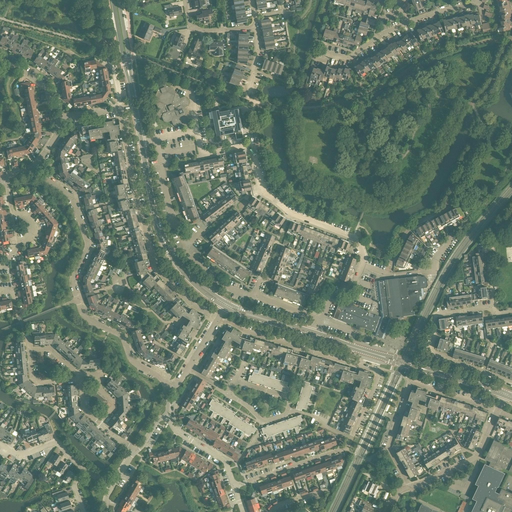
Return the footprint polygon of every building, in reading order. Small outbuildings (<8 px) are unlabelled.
[(193,1),(194,10),(199,9),(200,9),(202,8),(206,7),(204,0),(196,0),(197,0),(193,1)] [(365,10),(367,2),(362,1),(358,13),(361,14),(362,10),(364,11),(365,10)] [(426,7),(424,2),(415,5),(416,8),(412,9),(413,12),(426,7)] [(267,8),(266,3),(256,5),(257,10),(261,9),(262,11),(266,11),(265,8),(267,8)] [(169,8),(170,17),(182,15),(180,7),(176,8),(175,7),(172,7),(172,4),(164,6),(165,9),(169,8)] [(509,5),(500,7),(500,11),(499,11),(499,14),(501,13),(511,11),(511,9),(511,8),(511,6),(511,5),(509,5)] [(376,7),(371,6),(369,15),(368,18),(370,19),(372,15),(374,16),(376,7)] [(428,12),(426,7),(413,12),(414,14),(418,12),(419,15),(428,12)] [(201,12),(202,15),(196,16),(197,22),(203,21),(204,24),(210,23),(208,16),(213,16),(212,10),(201,12)] [(469,15),(467,15),(469,25),(470,27),(472,26),(472,25),(475,24),(474,17),(473,16),(473,12),(469,13),(469,15)] [(475,16),(473,16),(474,17),(475,24),(476,28),(478,27),(478,26),(481,25),(482,24),(479,13),(475,14),(475,16)] [(464,14),(461,15),(463,27),(467,26),(467,28),(470,27),(469,25),(467,15),(465,16),(464,14)] [(457,17),(455,18),(457,28),(458,30),(460,29),(460,27),(463,27),(461,15),(457,16),(457,17)] [(445,20),(443,20),(446,32),(448,32),(448,30),(451,29),(449,17),(445,18),(445,20)] [(453,17),(449,17),(451,29),(455,28),(455,30),(458,30),(457,28),(455,18),(453,18),(453,17)] [(502,19),(499,20),(499,22),(501,22),(502,25),(509,24),(510,24),(511,23),(511,19),(511,17),(510,17),(502,19)] [(247,23),(246,18),(236,19),(237,21),(234,22),(235,27),(243,26),(243,23),(247,23)] [(260,21),(261,26),(271,24),(270,19),(268,20),(268,18),(264,18),(264,20),(260,21)] [(368,18),(365,18),(365,19),(367,20),(366,23),(370,25),(375,26),(376,21),(374,20),(370,19),(368,18)] [(437,21),(433,22),(434,24),(438,33),(441,32),(442,34),(444,33),(440,21),(437,22),(437,21)] [(430,25),(428,26),(429,27),(432,36),(433,37),(435,36),(434,35),(438,33),(434,24),(433,22),(430,24),(430,25)] [(153,26),(146,23),(143,28),(142,27),(138,37),(148,41),(153,31),(151,30),(153,26)] [(502,25),(498,26),(498,29),(500,28),(501,32),(511,29),(511,25),(511,26),(510,26),(510,24),(509,24),(502,25)] [(426,25),(422,26),(423,29),(426,38),(430,36),(430,38),(433,37),(432,36),(429,27),(428,26),(426,27),(426,25)] [(368,30),(357,26),(357,28),(359,29),(358,32),(361,33),(364,34),(367,35),(368,30)] [(419,29),(417,30),(418,32),(420,37),(421,42),(424,41),(423,39),(426,38),(423,29),(422,26),(419,28),(419,29)] [(333,40),(337,29),(334,28),(333,32),(331,31),(328,39),(333,40)] [(343,45),(347,32),(344,31),(343,35),(341,34),(338,43),(343,45)] [(408,35),(406,36),(412,45),(413,46),(415,45),(414,44),(417,41),(416,39),(412,35),(410,31),(407,34),(408,35)] [(235,32),(235,39),(238,39),(248,40),(248,35),(244,35),(244,32),(235,32)] [(177,33),(173,45),(181,48),(180,50),(183,51),(186,44),(183,43),(183,41),(184,36),(177,33)] [(354,45),(357,35),(354,34),(353,38),(351,37),(348,46),(353,48),(354,45)] [(10,49),(16,36),(14,35),(11,41),(8,40),(4,48),(6,49),(7,48),(10,49)] [(5,38),(3,37),(1,40),(0,42),(0,44),(2,45),(2,47),(4,48),(8,40),(9,37),(6,36),(5,38)] [(14,53),(18,45),(15,43),(18,37),(16,36),(10,49),(12,50),(12,52),(14,53)] [(403,36),(400,38),(407,48),(410,46),(411,48),(413,46),(412,45),(406,36),(404,38),(403,36)] [(195,38),(191,49),(190,49),(187,56),(197,60),(195,64),(199,66),(202,61),(199,60),(201,53),(196,51),(200,40),(195,38)] [(398,42),(396,43),(397,44),(401,50),(403,53),(405,52),(404,50),(407,48),(400,38),(397,41),(398,42)] [(20,54),(26,41),(24,40),(21,46),(18,45),(14,53),(16,54),(17,53),(20,54)] [(392,44),(390,45),(396,54),(397,55),(399,54),(398,52),(401,50),(397,44),(396,43),(394,40),(391,42),(392,44)] [(24,58),(28,50),(29,47),(27,45),(28,42),(26,41),(20,54),(22,55),(22,57),(24,58)] [(222,43),(209,43),(209,51),(216,51),(217,56),(223,56),(222,43)] [(387,45),(384,47),(391,57),(394,55),(395,56),(397,55),(396,54),(390,45),(388,46),(387,45)] [(382,51),(380,52),(386,60),(387,62),(389,61),(388,59),(391,57),(384,47),(381,49),(382,51)] [(33,52),(28,50),(24,58),(27,59),(27,58),(30,59),(33,52)] [(39,65),(43,59),(40,57),(44,52),(42,50),(38,55),(34,62),(37,64),(36,65),(38,66),(39,65)] [(377,52),(374,54),(381,64),(384,62),(385,63),(387,62),(386,60),(380,52),(378,53),(377,52)] [(42,70),(48,62),(45,60),(47,58),(49,55),(46,54),(43,59),(39,65),(41,67),(40,68),(42,70)] [(372,57),(370,59),(371,59),(376,67),(377,68),(382,65),(381,64),(374,54),(371,56),(372,57)] [(366,59),(364,61),(370,69),(370,70),(371,71),(371,72),(377,68),(376,67),(371,59),(370,59),(368,56),(365,58),(366,59)] [(274,62),(276,62),(276,59),(274,58),(272,62),(269,61),(266,71),(271,72),(274,62)] [(48,72),(56,60),(54,59),(50,64),(48,62),(42,70),(45,71),(45,70),(48,72)] [(247,63),(247,59),(237,59),(237,64),(246,64),(246,65),(250,67),(251,65),(247,63)] [(52,76),(57,68),(54,67),(56,65),(58,61),(56,60),(48,72),(50,73),(50,75),(52,76)] [(98,69),(101,65),(99,63),(97,62),(96,62),(95,61),(92,62),(92,60),(89,61),(91,70),(97,68),(98,69)] [(361,61),(358,63),(365,73),(368,71),(369,72),(371,71),(370,70),(370,69),(364,61),(362,62),(361,61)] [(356,66),(354,68),(361,78),(363,76),(362,75),(365,73),(358,63),(355,65),(356,66)] [(283,66),(278,64),(275,74),(280,75),(281,71),(283,72),(285,68),(282,68),(283,66)] [(105,68),(101,65),(98,69),(99,70),(100,75),(109,74),(108,72),(107,72),(106,69),(105,68)] [(232,69),(234,70),(234,69),(243,73),(244,70),(248,71),(249,69),(245,67),(245,68),(236,65),(234,69),(232,68),(232,69)] [(324,76),(324,78),(326,78),(326,77),(330,78),(333,66),(330,65),(329,67),(327,66),(326,69),(324,76)] [(318,67),(314,66),(311,77),(314,78),(314,80),(316,81),(320,70),(320,69),(317,68),(318,67)] [(337,67),(333,66),(330,78),(333,79),(333,81),(335,81),(336,78),(338,70),(337,69),(337,67)] [(338,70),(336,78),(340,79),(339,80),(342,81),(343,77),(345,70),(345,69),(343,69),(343,67),(340,66),(338,70)] [(345,70),(343,77),(346,79),(346,80),(348,80),(352,69),(349,69),(350,67),(346,66),(345,69),(345,70)] [(62,72),(57,68),(52,76),(54,78),(55,76),(58,78),(59,80),(68,74),(64,77),(60,74),(62,72)] [(322,70),(320,69),(320,70),(316,81),(319,81),(319,80),(323,81),(324,78),(324,76),(326,69),(323,68),(322,70)] [(234,69),(234,70),(232,74),(241,77),(241,79),(244,80),(245,77),(242,76),(243,73),(234,69)] [(69,81),(68,74),(59,80),(60,82),(61,86),(59,86),(60,89),(61,89),(61,88),(69,87),(72,86),(71,81),(69,81)] [(241,77),(232,74),(231,78),(229,77),(229,78),(230,79),(230,78),(240,82),(241,79),(241,77)] [(238,87),(240,82),(230,78),(230,79),(230,80),(227,79),(225,84),(233,87),(234,85),(238,87)] [(26,83),(20,84),(21,89),(24,88),(25,94),(34,92),(34,90),(32,90),(32,87),(31,87),(30,84),(27,85),(26,83)] [(180,117),(184,115),(185,112),(183,108),(184,108),(183,107),(188,105),(189,102),(187,98),(184,96),(179,98),(178,94),(174,93),(172,88),(166,86),(166,85),(162,84),(158,86),(157,89),(157,90),(155,96),(157,100),(155,104),(157,108),(153,110),(152,113),(154,118),(157,119),(161,117),(163,122),(167,123),(171,121),(173,125),(176,127),(180,125),(182,121),(180,117)] [(111,88),(111,85),(102,87),(103,93),(102,94),(106,97),(110,92),(110,91),(110,88),(111,88)] [(71,99),(70,93),(61,94),(61,97),(63,97),(63,100),(64,100),(64,101),(66,102),(69,104),(72,99),(71,99)] [(105,99),(106,97),(102,94),(101,95),(96,96),(95,93),(97,104),(97,105),(100,105),(100,103),(103,103),(103,101),(104,101),(105,99)] [(81,108),(79,99),(73,100),(72,99),(69,104),(71,105),(73,107),(74,107),(74,108),(78,107),(78,108),(81,108)] [(218,110),(211,111),(216,136),(222,135),(222,133),(223,132),(224,134),(233,132),(233,130),(234,130),(236,139),(242,138),(240,128),(241,128),(238,109),(230,110),(231,112),(230,112),(229,110),(219,112),(220,114),(219,114),(218,110)] [(103,123),(104,128),(104,133),(109,132),(110,137),(115,136),(119,135),(118,125),(113,126),(112,121),(103,123)] [(102,133),(104,133),(104,128),(93,129),(93,128),(95,128),(94,124),(92,124),(92,125),(88,126),(89,136),(90,139),(90,140),(100,138),(100,137),(102,136),(102,133)] [(41,128),(41,126),(31,128),(29,128),(30,132),(33,133),(32,134),(41,136),(40,129),(41,128)] [(89,136),(88,126),(81,127),(82,130),(79,131),(80,140),(90,139),(89,136)] [(67,136),(65,138),(72,143),(73,140),(75,139),(77,139),(76,131),(74,131),(73,130),(66,135),(67,136)] [(37,143),(41,136),(32,134),(32,136),(29,141),(36,146),(38,144),(37,143)] [(117,146),(115,136),(110,137),(110,139),(107,140),(107,143),(106,143),(108,153),(110,153),(113,152),(122,150),(121,145),(122,145),(122,143),(118,144),(118,146),(117,146)] [(74,144),(72,143),(65,138),(62,143),(69,147),(71,149),(74,144)] [(36,146),(29,141),(27,139),(23,145),(24,146),(26,149),(29,154),(34,147),(35,148),(36,146)] [(19,157),(18,148),(15,149),(13,142),(11,142),(11,144),(12,147),(12,149),(14,157),(17,156),(17,158),(19,157)] [(71,149),(69,147),(62,143),(59,147),(65,152),(68,154),(71,149)] [(24,147),(18,148),(19,157),(22,156),(22,155),(25,154),(29,154),(26,149),(24,146),(24,147)] [(64,153),(65,152),(59,147),(58,149),(56,149),(54,157),(56,157),(56,160),(64,158),(64,156),(64,153)] [(234,154),(236,163),(245,162),(244,152),(234,154)] [(66,181),(70,175),(68,173),(67,172),(66,169),(59,171),(59,173),(58,174),(62,181),(64,180),(66,181)] [(66,181),(65,183),(67,184),(68,183),(70,184),(75,178),(76,175),(72,172),(70,175),(66,181)] [(173,179),(176,188),(185,185),(181,174),(179,175),(180,176),(173,179)] [(75,189),(80,181),(81,179),(76,175),(75,178),(70,184),(73,186),(72,187),(75,189)] [(90,185),(81,179),(80,181),(75,189),(77,190),(77,189),(80,191),(82,193),(89,188),(88,187),(90,185)] [(251,190),(249,180),(239,182),(241,192),(251,190)] [(128,183),(119,185),(114,186),(116,196),(117,196),(118,199),(118,201),(118,202),(127,199),(126,198),(126,197),(125,189),(126,189),(126,191),(130,190),(130,188),(129,188),(128,183)] [(188,194),(185,185),(176,188),(179,197),(188,194)] [(89,188),(82,193),(83,195),(84,199),(82,199),(83,201),(92,199),(90,194),(92,193),(93,191),(92,189),(91,187),(89,188)] [(230,193),(228,194),(234,202),(237,199),(229,188),(227,189),(230,193)] [(210,194),(212,197),(219,192),(216,189),(210,194)] [(234,202),(228,194),(225,196),(222,193),(221,194),(224,197),(230,205),(234,202)] [(193,207),(188,194),(179,197),(184,211),(193,207)] [(30,205),(33,195),(20,198),(22,207),(24,206),(24,205),(27,204),(30,205)] [(42,205),(33,195),(30,205),(32,206),(34,208),(33,209),(35,211),(42,205)] [(230,205),(224,197),(220,200),(226,208),(230,205)] [(255,211),(261,203),(252,197),(247,205),(255,211)] [(22,207),(20,198),(14,199),(15,206),(19,206),(19,209),(24,208),(24,206),(22,207)] [(128,204),(127,199),(118,202),(117,202),(120,212),(124,211),(134,208),(132,203),(133,203),(133,201),(129,202),(129,204),(128,204)] [(226,208),(220,200),(217,202),(215,199),(213,200),(222,211),(226,208)] [(222,211),(213,200),(212,201),(215,204),(212,206),(218,214),(222,211)] [(257,217),(265,206),(261,203),(255,211),(258,213),(255,216),(257,217)] [(218,214),(212,206),(210,208),(207,204),(206,205),(214,217),(218,214)] [(39,214),(45,209),(42,205),(35,211),(33,209),(32,210),(35,214),(38,212),(39,214)] [(86,212),(88,218),(96,215),(98,214),(96,209),(94,210),(93,208),(93,205),(85,207),(86,210),(86,212)] [(214,217),(206,205),(204,206),(207,210),(205,212),(210,220),(214,217)] [(263,216),(269,208),(265,206),(257,217),(258,218),(261,215),(263,216)] [(197,218),(193,207),(184,211),(188,220),(195,217),(196,218),(197,218)] [(135,212),(134,208),(124,211),(125,213),(121,214),(122,216),(126,215),(135,212)] [(265,223),(272,211),(269,208),(263,216),(265,218),(263,222),(265,223)] [(456,208),(450,211),(455,220),(463,216),(464,217),(466,216),(461,208),(456,208)] [(42,220),(49,213),(45,209),(39,214),(42,217),(39,219),(43,223),(44,222),(42,220)] [(210,220),(205,212),(202,214),(199,210),(198,211),(206,223),(210,220)] [(271,222),(276,214),(272,211),(265,223),(266,224),(269,220),(271,222)] [(455,220),(450,211),(446,213),(451,222),(455,220)] [(136,217),(135,212),(126,215),(127,218),(123,219),(123,221),(136,217)] [(237,212),(233,215),(239,222),(242,220),(245,223),(246,222),(237,212)] [(58,224),(49,213),(42,220),(44,222),(45,221),(47,223),(48,226),(58,224)] [(451,222),(446,213),(442,216),(447,224),(447,226),(452,224),(451,222)] [(285,219),(276,214),(271,222),(279,227),(285,219)] [(97,221),(96,215),(88,218),(90,223),(97,221)] [(239,222),(233,215),(229,218),(236,225),(237,227),(241,224),(239,222)] [(447,224),(442,216),(438,218),(442,226),(447,224)] [(236,225),(229,218),(226,221),(232,229),(234,227),(237,230),(239,229),(237,227),(236,225)] [(442,226),(438,218),(434,220),(438,229),(442,226)] [(100,220),(97,221),(90,223),(92,229),(102,225),(100,220)] [(438,229),(434,220),(429,222),(434,231),(438,229)] [(232,229),(226,221),(222,224),(232,235),(233,234),(230,231),(230,230),(232,229)] [(296,235),(300,225),(291,222),(292,221),(291,221),(290,223),(291,223),(288,231),(296,235)] [(139,226),(138,222),(128,224),(129,227),(125,228),(126,230),(139,226)] [(434,231),(429,222),(425,225),(430,233),(434,231)] [(53,236),(58,224),(48,226),(48,228),(47,231),(46,231),(45,233),(46,234),(53,236)] [(232,235),(222,224),(219,228),(225,235),(227,233),(230,236),(232,235)] [(104,230),(102,225),(92,229),(94,234),(101,231),(104,230)] [(301,236),(304,227),(300,225),(296,235),(295,239),(297,239),(298,235),(301,236)] [(430,233),(425,225),(421,227),(425,235),(430,233)] [(425,235),(421,227),(416,230),(413,232),(420,238),(425,235)] [(225,235),(219,228),(215,231),(225,241),(226,240),(223,237),(225,235)] [(310,240),(313,230),(309,229),(304,242),(306,243),(307,239),(310,240)] [(103,237),(101,231),(94,234),(95,237),(93,237),(94,240),(103,237)] [(141,236),(140,231),(131,234),(132,237),(128,238),(128,239),(141,236)] [(225,241),(215,231),(211,234),(218,241),(220,239),(223,243),(225,241)] [(265,235),(264,238),(273,242),(275,237),(262,231),(261,233),(265,235)] [(319,243),(322,234),(318,232),(313,246),(315,246),(316,242),(319,243)] [(410,236),(407,241),(416,245),(419,240),(412,233),(410,236)] [(13,237),(12,234),(1,237),(2,243),(9,241),(9,238),(13,237)] [(56,237),(53,236),(46,234),(45,237),(42,236),(41,241),(42,241),(43,239),(51,242),(54,243),(56,237)] [(218,241),(211,234),(208,237),(217,248),(219,247),(216,243),(218,241)] [(328,246),(332,237),(327,236),(322,249),(324,250),(325,245),(328,246)] [(104,240),(103,237),(94,240),(95,242),(96,242),(98,245),(97,247),(103,248),(105,248),(105,246),(107,247),(108,240),(104,240)] [(271,246),(273,242),(264,238),(263,240),(259,239),(258,240),(271,246)] [(47,254),(51,242),(43,239),(42,241),(43,242),(42,245),(40,246),(47,254)] [(337,250),(341,241),(336,239),(331,252),(333,253),(334,249),(337,250)] [(144,245),(143,240),(133,243),(134,246),(130,247),(131,249),(144,245)] [(269,250),(271,246),(258,240),(257,242),(261,244),(260,247),(269,250)] [(350,244),(341,241),(337,250),(346,253),(350,244)] [(414,250),(416,245),(407,241),(405,245),(414,250)] [(413,251),(414,250),(405,245),(403,250),(412,254),(414,255),(415,253),(415,252),(413,251)] [(32,248),(35,247),(35,246),(30,247),(30,250),(27,250),(28,253),(25,254),(26,259),(34,257),(32,248)] [(47,254),(40,246),(39,248),(35,249),(35,247),(32,248),(34,257),(47,254)] [(93,254),(102,259),(102,258),(102,257),(107,254),(109,250),(108,250),(108,248),(105,248),(103,248),(97,247),(97,250),(96,253),(94,252),(93,254)] [(215,261),(220,253),(211,247),(210,248),(211,249),(207,256),(215,261)] [(267,255),(269,250),(260,247),(259,249),(255,247),(254,249),(267,255)] [(282,247),(280,251),(293,256),(294,255),(290,253),(291,250),(282,247)] [(265,259),(267,255),(254,249),(253,251),(257,253),(256,255),(265,259)] [(147,254),(145,250),(136,252),(137,255),(133,256),(134,258),(147,254)] [(410,258),(412,254),(403,250),(401,254),(410,258)] [(473,257),(473,263),(483,261),(483,256),(484,256),(483,252),(476,253),(476,256),(473,257)] [(232,261),(220,253),(215,261),(227,269),(232,261)] [(104,260),(102,258),(102,259),(93,254),(92,257),(94,257),(92,260),(102,265),(104,260)] [(348,254),(345,261),(354,264),(356,260),(350,257),(351,255),(348,254)] [(408,263),(410,258),(401,254),(399,258),(408,263)] [(265,259),(256,255),(255,258),(251,256),(250,258),(263,264),(265,259)] [(287,262),(288,259),(278,256),(277,260),(290,265),(291,264),(287,262)] [(263,264),(250,258),(249,260),(253,261),(252,264),(261,268),(263,264)] [(405,268),(408,263),(399,258),(396,263),(396,267),(405,268)] [(149,264),(148,259),(139,262),(134,263),(137,272),(138,272),(146,270),(145,265),(146,265),(147,266),(151,265),(150,264),(149,264)] [(99,271),(102,265),(92,260),(89,266),(96,269),(99,271)] [(12,270),(12,272),(26,270),(27,269),(27,266),(23,267),(22,261),(17,262),(18,265),(15,265),(16,269),(12,270)] [(235,274),(240,266),(232,261),(227,269),(235,274)] [(352,269),(354,264),(345,261),(344,264),(340,262),(339,264),(352,269)] [(316,267),(315,269),(324,273),(326,268),(312,263),(312,265),(316,267)] [(261,268),(252,264),(251,267),(247,265),(246,267),(259,273),(261,268)] [(352,269),(339,264),(338,266),(343,267),(342,270),(351,273),(352,269)] [(283,271),(284,268),(275,265),(273,269),(287,274),(287,273),(283,271)] [(98,273),(99,271),(96,269),(89,266),(87,271),(97,275),(98,273)] [(250,273),(240,266),(235,274),(243,280),(248,273),(249,274),(250,273)] [(147,271),(146,270),(138,272),(138,273),(140,278),(143,281),(142,282),(150,289),(153,286),(160,279),(156,276),(157,275),(156,274),(153,277),(154,278),(153,279),(147,273),(147,271)] [(94,281),(97,275),(87,271),(85,276),(94,281)] [(320,282),(322,277),(309,272),(308,274),(312,276),(311,278),(320,282)] [(347,283),(349,278),(336,273),(335,275),(339,276),(338,279),(347,283)] [(280,280),(281,277),(272,274),(270,279),(283,284),(284,282),(280,280)] [(30,280),(29,275),(26,275),(25,275),(19,277),(20,280),(15,280),(16,283),(28,281),(30,280)] [(93,282),(94,281),(85,276),(84,278),(82,278),(81,286),(83,286),(84,288),(91,285),(90,283),(90,282),(93,282)] [(419,276),(388,280),(389,290),(379,292),(381,312),(382,316),(381,316),(381,317),(379,322),(386,325),(389,326),(393,318),(395,317),(401,317),(417,315),(416,307),(421,307),(420,302),(422,301),(422,297),(425,296),(424,288),(427,288),(428,286),(427,278),(426,277),(422,277),(422,276),(419,276)] [(319,287),(320,282),(311,278),(310,281),(306,280),(305,281),(319,287)] [(153,292),(163,282),(160,279),(153,286),(155,288),(152,291),(153,292)] [(377,281),(379,292),(389,290),(388,280),(377,281)] [(317,291),(319,287),(305,281),(305,283),(309,285),(308,287),(317,291)] [(159,293),(166,286),(163,282),(153,292),(155,294),(157,291),(159,293)] [(479,293),(474,294),(475,300),(488,298),(488,295),(491,295),(490,290),(487,290),(487,287),(482,288),(482,284),(478,285),(479,293)] [(91,286),(91,285),(84,288),(86,294),(93,291),(92,289),(95,288),(94,285),(91,286)] [(283,298),(287,289),(276,285),(276,287),(277,287),(274,295),(283,298)] [(33,291),(32,286),(21,288),(22,291),(18,292),(18,294),(30,292),(33,291)] [(161,298),(170,289),(166,286),(159,293),(162,295),(159,298),(160,299),(161,298)] [(315,296),(317,291),(308,287),(307,290),(303,289),(302,291),(315,296)] [(170,289),(161,298),(164,302),(166,300),(173,293),(170,289)] [(292,301),(296,292),(287,289),(283,298),(292,301)] [(87,298),(89,304),(96,301),(99,300),(97,295),(95,295),(94,293),(93,291),(86,294),(86,296),(87,298)] [(306,296),(296,292),(292,301),(302,305),(304,297),(306,298),(306,296)] [(170,303),(177,296),(173,293),(166,300),(170,303)] [(475,300),(474,294),(466,295),(467,304),(472,303),(471,300),(475,300)] [(173,306),(180,299),(177,296),(170,303),(173,306)] [(31,298),(31,297),(24,299),(24,302),(20,303),(20,306),(23,305),(24,308),(29,307),(28,304),(32,303),(31,298)] [(457,306),(455,297),(449,297),(450,301),(447,302),(448,309),(451,308),(451,307),(457,306)] [(2,299),(2,300),(5,300),(6,309),(12,308),(11,300),(7,301),(7,298),(2,299)] [(186,318),(188,314),(181,306),(181,305),(183,306),(185,304),(184,302),(184,303),(180,299),(173,306),(170,310),(177,317),(178,316),(180,318),(182,316),(186,318)] [(97,313),(100,306),(99,305),(97,303),(96,301),(89,304),(90,306),(88,307),(94,313),(95,312),(97,313)] [(370,312),(340,301),(334,318),(351,325),(352,322),(357,324),(358,323),(360,324),(359,327),(370,331),(370,330),(375,332),(379,322),(381,317),(375,315),(374,318),(369,316),(370,312)] [(106,308),(107,307),(102,304),(101,306),(100,306),(97,313),(102,315),(106,308)] [(107,318),(111,311),(112,308),(107,306),(107,307),(106,308),(102,315),(107,318)] [(191,309),(188,314),(186,318),(190,320),(189,322),(185,320),(183,322),(187,324),(192,327),(196,329),(201,321),(197,318),(199,314),(191,309)] [(113,320),(116,313),(111,311),(107,318),(113,320)] [(118,323),(121,316),(116,313),(113,320),(118,323)] [(122,327),(126,319),(128,316),(122,313),(121,316),(118,323),(121,324),(120,326),(122,327)] [(463,326),(461,316),(452,318),(453,323),(457,323),(457,327),(463,326)] [(453,323),(452,318),(439,319),(440,322),(437,323),(437,328),(440,327),(441,330),(445,330),(445,333),(450,332),(449,324),(453,323)] [(130,330),(134,326),(138,323),(132,320),(131,321),(126,319),(122,327),(124,328),(125,326),(128,328),(130,330)] [(385,339),(389,326),(386,325),(379,322),(375,332),(374,335),(385,339)] [(187,336),(192,327),(187,324),(186,327),(183,325),(182,327),(181,327),(175,335),(179,338),(188,343),(190,339),(191,339),(192,337),(188,335),(188,337),(187,336)] [(136,330),(134,326),(130,330),(131,332),(133,335),(131,336),(132,338),(141,335),(139,329),(136,330)] [(232,340),(236,342),(238,338),(241,334),(233,329),(230,333),(227,330),(222,339),(225,341),(230,344),(232,340)] [(51,344),(55,335),(45,335),(45,344),(51,344)] [(56,348),(62,341),(55,335),(51,344),(56,348)] [(252,348),(255,339),(250,337),(250,336),(249,336),(248,340),(249,340),(249,341),(238,338),(236,342),(240,344),(239,347),(242,348),(241,349),(251,352),(252,348)] [(437,349),(451,353),(453,348),(447,346),(450,338),(446,337),(445,340),(441,338),(440,341),(437,340),(436,345),(438,346),(437,349)] [(188,343),(179,338),(177,342),(185,347),(188,343)] [(60,352),(69,342),(68,340),(65,344),(62,341),(56,348),(60,352)] [(177,342),(175,341),(172,345),(175,346),(183,351),(185,347),(177,342)] [(228,346),(230,344),(225,341),(220,350),(219,350),(220,348),(216,346),(215,348),(216,348),(213,352),(222,357),(226,360),(231,351),(230,350),(231,348),(228,346)] [(64,355),(70,349),(68,346),(71,343),(69,342),(60,352),(64,355)] [(266,352),(269,343),(264,342),(261,351),(260,355),(262,355),(263,352),(266,352)] [(183,351),(175,346),(172,345),(171,344),(170,346),(174,348),(172,350),(180,355),(183,351)] [(275,355),(278,346),(273,344),(270,358),(271,358),(273,354),(275,355)] [(145,348),(144,346),(137,348),(138,351),(136,352),(142,358),(143,357),(145,358),(148,351),(147,350),(145,348)] [(284,358),(287,349),(283,347),(279,360),(280,361),(282,357),(284,358)] [(68,359),(77,349),(76,348),(73,351),(70,349),(64,355),(68,359)] [(458,358),(461,350),(456,349),(453,348),(451,353),(454,354),(452,358),(458,360),(458,358)] [(72,363),(78,356),(76,354),(79,350),(77,349),(68,359),(72,363)] [(296,365),(298,357),(291,354),(291,353),(293,354),(294,350),(292,349),(292,350),(287,349),(284,358),(283,362),(293,365),(293,364),(296,365)] [(150,360),(153,353),(148,351),(145,358),(150,360)] [(166,357),(165,358),(167,363),(170,362),(172,361),(172,360),(173,361),(175,358),(176,358),(177,356),(169,352),(166,357)] [(222,357),(213,352),(211,356),(219,361),(222,357)] [(155,364),(159,356),(153,353),(150,360),(153,362),(152,363),(155,364)] [(308,370),(312,356),(307,355),(307,354),(306,353),(304,357),(306,358),(305,359),(298,357),(296,365),(298,365),(298,367),(308,370)] [(79,369),(83,360),(78,356),(72,363),(79,369)] [(167,363),(165,358),(164,358),(159,356),(155,364),(157,365),(158,364),(161,365),(161,364),(162,365),(164,364),(167,363)] [(219,361),(211,356),(209,360),(217,365),(219,361)] [(318,368),(321,359),(316,357),(312,371),(314,371),(315,367),(318,368)] [(89,369),(89,359),(83,360),(79,369),(89,369)] [(492,369),(495,361),(490,359),(487,367),(492,369)] [(217,365),(209,360),(206,365),(214,370),(216,367),(219,369),(220,368),(217,365)] [(327,371),(330,362),(325,360),(322,373),(323,374),(325,370),(327,371)] [(497,371),(500,363),(495,361),(492,369),(497,371)] [(501,373),(505,365),(500,363),(497,371),(501,373)] [(214,370),(206,365),(204,369),(215,376),(216,374),(213,372),(214,370)] [(506,375),(510,367),(505,365),(501,373),(506,375)] [(356,380),(358,375),(348,371),(348,370),(349,371),(351,367),(349,366),(349,367),(344,366),(341,375),(340,379),(349,382),(350,381),(353,382),(354,379),(356,380)] [(215,376),(204,369),(201,373),(209,378),(211,375),(214,377),(215,376)] [(359,370),(358,375),(356,380),(361,381),(359,385),(365,387),(369,388),(372,379),(367,378),(368,373),(359,370)] [(248,381),(256,384),(259,374),(260,374),(261,371),(259,371),(258,373),(253,372),(252,376),(250,375),(248,381)] [(27,380),(27,374),(17,375),(18,385),(27,380)] [(262,385),(265,376),(260,374),(259,374),(256,384),(262,385)] [(272,375),(270,374),(269,377),(271,377),(268,387),(273,389),(276,379),(271,378),(272,375)] [(269,377),(265,376),(262,385),(268,387),(271,377),(269,377)] [(284,378),(282,377),(281,380),(276,379),(273,389),(279,391),(282,381),(283,381),(284,378)] [(109,390),(118,380),(117,379),(114,382),(109,378),(105,383),(107,385),(105,387),(109,390)] [(199,378),(196,382),(204,387),(207,382),(199,378)] [(26,392),(32,384),(27,380),(18,385),(26,392)] [(113,394),(120,387),(117,385),(120,382),(118,380),(109,390),(113,394)] [(288,383),(283,381),(282,381),(279,391),(287,393),(289,387),(287,386),(288,383)] [(310,383),(304,381),(301,389),(311,392),(312,391),(313,386),(309,385),(310,383)] [(201,392),(204,387),(196,382),(193,387),(200,391),(201,392)] [(34,398),(37,388),(32,384),(26,392),(34,398)] [(360,397),(365,387),(359,385),(358,388),(356,387),(354,389),(353,389),(349,398),(353,400),(362,404),(364,399),(365,400),(365,398),(362,396),(361,398),(360,397)] [(202,393),(201,392),(200,391),(193,387),(192,386),(189,391),(197,396),(200,397),(202,393)] [(44,397),(43,387),(37,388),(34,398),(44,397)] [(118,398),(127,393),(120,387),(113,394),(118,398)] [(311,392),(301,389),(300,395),(309,398),(311,393),(314,394),(314,392),(312,391),(311,392)] [(424,401),(425,396),(427,392),(417,389),(416,393),(411,392),(408,401),(413,403),(418,404),(419,400),(424,401)] [(194,400),(197,396),(189,391),(187,396),(194,400)] [(128,403),(127,393),(118,398),(118,404),(128,403)] [(439,406),(442,397),(437,395),(437,394),(435,394),(434,398),(436,398),(435,400),(425,396),(424,401),(426,402),(425,405),(428,406),(428,407),(437,410),(439,406)] [(309,398),(300,395),(298,401),(308,404),(307,405),(310,406),(311,403),(308,403),(309,398)] [(192,405),(194,400),(187,396),(184,400),(192,405)] [(448,409),(451,400),(446,398),(442,411),(444,412),(445,408),(448,409)] [(220,403),(212,399),(209,404),(211,406),(209,409),(213,412),(214,412),(220,403)] [(189,410),(192,405),(184,400),(180,407),(182,408),(183,406),(189,410)] [(362,404),(353,400),(351,404),(360,408),(362,404)] [(306,410),(307,405),(308,404),(298,401),(295,409),(301,411),(302,409),(306,410)] [(457,412),(460,403),(455,401),(451,414),(453,415),(454,411),(457,412)] [(128,413),(128,403),(118,404),(119,410),(128,413)] [(225,407),(220,403),(214,412),(213,412),(212,414),(214,416),(215,413),(219,415),(225,407)] [(417,407),(418,404),(413,403),(410,412),(408,412),(409,411),(405,409),(404,411),(405,411),(404,416),(413,419),(417,421),(420,411),(419,411),(420,408),(417,407)] [(360,408),(351,404),(349,408),(358,413),(360,408)] [(466,415),(469,406),(464,404),(460,417),(462,418),(463,414),(466,415)] [(358,413),(349,408),(344,406),(343,408),(348,410),(347,413),(356,417),(358,413)] [(78,413),(78,407),(69,407),(69,417),(78,413)] [(230,410),(225,407),(219,415),(224,418),(222,421),(224,422),(226,419),(225,419),(230,410)] [(478,410),(478,409),(474,407),(469,420),(471,421),(472,417),(475,418),(478,410)] [(122,421),(128,413),(119,410),(115,415),(122,421)] [(230,422),(234,415),(235,413),(230,410),(225,419),(226,419),(230,422)] [(487,413),(483,411),(478,424),(480,425),(481,421),(484,422),(487,413)] [(77,424),(83,417),(78,413),(69,417),(77,424)] [(356,417),(347,413),(346,415),(342,414),(341,415),(354,421),(356,417)] [(122,421),(115,415),(111,419),(121,428),(122,426),(119,423),(122,421)] [(234,415),(230,422),(229,423),(233,426),(234,427),(239,418),(234,415)] [(300,415),(292,418),(295,428),(294,428),(295,431),(297,430),(296,427),(301,425),(300,421),(302,420),(300,415)] [(354,421),(341,415),(340,417),(344,419),(343,421),(352,426),(354,421)] [(412,422),(413,419),(404,416),(402,421),(415,425),(416,423),(412,422)] [(80,429),(87,420),(83,417),(77,424),(80,426),(77,429),(79,430),(80,429)] [(190,429),(195,421),(190,418),(186,424),(185,424),(184,426),(190,429)] [(239,430),(244,421),(239,418),(234,427),(233,426),(231,429),(233,430),(235,427),(239,430)] [(295,428),(292,418),(286,420),(290,430),(294,428),(295,428)] [(498,432),(504,420),(499,418),(495,427),(498,428),(497,432),(498,432)] [(121,428),(111,419),(107,423),(114,429),(117,426),(120,429),(121,428)] [(91,424),(87,420),(80,429),(84,432),(91,424)] [(286,420),(281,422),(284,432),(285,431),(290,430),(286,420)] [(508,422),(504,420),(498,432),(500,433),(502,429),(504,431),(505,429),(508,422)] [(195,432),(199,424),(195,421),(190,429),(195,432)] [(249,424),(244,421),(239,430),(243,432),(241,435),(243,436),(245,434),(244,433),(249,424)] [(352,426),(343,421),(342,424),(338,422),(337,424),(350,430),(352,426)] [(281,422),(275,424),(278,434),(283,432),(284,435),(286,434),(285,431),(284,432),(281,422)] [(46,429),(41,431),(45,441),(50,439),(49,435),(52,434),(48,424),(44,426),(46,429)] [(87,437),(95,427),(91,424),(84,432),(86,435),(85,436),(87,437)] [(199,435),(204,427),(199,424),(195,432),(199,435)] [(257,429),(249,424),(244,433),(245,434),(249,436),(251,433),(253,434),(257,429)] [(275,424),(269,426),(272,435),(271,436),(272,438),(272,439),(274,438),(274,435),(278,434),(275,424)] [(350,430),(337,424),(336,426),(340,427),(339,430),(348,435),(350,430)] [(409,431),(410,428),(401,425),(399,430),(412,434),(413,432),(409,431)] [(272,435),(269,426),(261,428),(263,435),(265,434),(266,438),(270,437),(271,436),(272,435)] [(93,438),(99,431),(95,427),(87,437),(88,438),(91,435),(93,438)] [(209,430),(208,429),(204,427),(199,435),(204,438),(205,437),(204,436),(209,430)] [(209,439),(214,431),(209,428),(208,429),(209,430),(204,436),(205,437),(209,439)] [(467,429),(466,431),(479,437),(481,432),(472,428),(471,431),(467,429)] [(6,442),(13,430),(11,429),(9,432),(6,431),(2,439),(6,442)] [(15,431),(13,430),(6,442),(11,444),(16,436),(13,435),(15,431)] [(34,442),(30,432),(25,433),(24,430),(20,431),(24,441),(27,440),(28,444),(34,442)] [(39,440),(36,433),(35,430),(30,432),(34,442),(39,440)] [(45,441),(41,431),(36,433),(39,440),(40,443),(45,441)] [(96,443),(104,434),(99,431),(93,438),(96,440),(93,443),(95,444),(96,443)] [(219,434),(214,431),(209,439),(214,442),(217,437),(219,434)] [(477,441),(479,437),(466,431),(466,433),(469,434),(468,437),(477,441)] [(108,438),(104,434),(96,443),(100,447),(102,445),(108,438)] [(217,448),(221,440),(217,437),(214,442),(212,445),(217,448)] [(334,437),(328,439),(331,447),(338,445),(337,443),(336,443),(334,437)] [(475,445),(477,441),(468,437),(467,440),(463,438),(463,440),(475,445)] [(103,451),(112,441),(108,438),(102,445),(104,447),(102,450),(103,451)] [(450,439),(451,441),(457,451),(461,448),(456,440),(453,441),(451,438),(450,439)] [(221,451),(226,443),(221,440),(217,448),(221,451)] [(324,440),(318,442),(320,449),(321,451),(327,449),(324,440)] [(473,450),(475,445),(463,440),(462,442),(465,443),(464,446),(473,450)] [(509,447),(494,440),(485,460),(491,462),(489,466),(485,464),(475,484),(479,486),(472,499),(477,501),(471,511),(503,511),(506,507),(511,509),(511,493),(502,489),(499,494),(495,492),(498,487),(505,474),(500,472),(502,468),(511,472),(511,449),(508,448),(509,447)] [(116,445),(112,441),(103,451),(105,453),(107,450),(110,452),(116,445)] [(457,451),(451,441),(449,442),(450,443),(448,445),(453,453),(457,451)] [(315,450),(312,442),(307,443),(310,452),(315,450)] [(230,447),(231,446),(226,443),(221,451),(226,453),(226,454),(230,447)] [(310,452),(307,443),(302,445),(305,454),(310,452)] [(453,453),(448,445),(445,447),(443,443),(442,444),(449,456),(453,453)] [(449,456),(442,444),(440,445),(442,448),(440,450),(445,458),(449,456)] [(305,454),(302,445),(297,447),(300,456),(305,454)] [(230,457),(235,450),(230,447),(226,454),(226,453),(225,454),(230,457)] [(292,449),(292,447),(286,449),(289,458),(294,456),(292,449)] [(179,456),(180,448),(179,448),(173,449),(173,448),(167,449),(170,459),(175,458),(175,457),(178,456),(179,456)] [(186,462),(191,453),(186,450),(185,451),(180,448),(179,456),(181,458),(181,459),(186,462)] [(399,457),(411,451),(410,449),(406,451),(405,448),(396,453),(399,457)] [(445,458),(440,450),(437,452),(435,448),(433,449),(441,461),(445,458)] [(289,458),(286,449),(281,451),(284,460),(289,458)] [(441,461),(433,449),(432,450),(434,454),(432,455),(437,463),(441,461)] [(239,453),(239,452),(235,450),(230,457),(235,460),(236,457),(239,453)] [(165,460),(162,451),(157,452),(159,462),(165,460)] [(284,460),(281,451),(276,453),(279,462),(284,460)] [(401,462),(410,457),(408,454),(412,452),(411,451),(399,457),(401,462)] [(159,462),(157,452),(152,453),(152,452),(148,453),(150,459),(153,458),(154,463),(159,462)] [(271,455),(271,454),(270,452),(265,454),(268,463),(273,461),(271,455)] [(190,465),(196,456),(191,453),(186,462),(190,465)] [(437,463),(432,455),(429,457),(427,453),(425,454),(433,466),(437,463)] [(51,463),(56,466),(57,464),(58,464),(62,457),(56,454),(54,457),(51,455),(46,464),(49,466),(51,463)] [(268,463),(265,454),(260,456),(260,457),(263,465),(263,464),(268,463)] [(433,466),(425,454),(424,455),(426,459),(423,460),(428,469),(433,466)] [(195,467),(200,458),(196,456),(190,465),(195,467)] [(341,456),(333,459),(333,460),(334,460),(336,467),(342,465),(341,463),(343,462),(341,456)] [(260,457),(255,459),(258,467),(263,466),(263,464),(263,465),(260,457)] [(403,466),(416,459),(415,457),(411,459),(410,457),(401,462),(403,466)] [(200,470),(205,461),(200,458),(195,467),(200,470)] [(258,467),(255,459),(250,461),(253,469),(258,467)] [(406,470),(414,465),(413,463),(417,461),(416,459),(403,466),(406,470)] [(333,460),(328,461),(331,470),(337,468),(336,467),(334,460),(333,460)] [(209,464),(205,461),(200,470),(204,473),(207,468),(210,470),(213,465),(210,463),(209,464)] [(253,469),(250,461),(245,462),(247,469),(245,469),(246,471),(253,469)] [(332,473),(331,470),(328,461),(323,463),(326,472),(327,474),(332,473)] [(60,466),(58,464),(57,464),(56,466),(52,472),(55,475),(57,471),(62,474),(63,472),(68,465),(62,462),(60,466)] [(326,472),(323,463),(318,465),(321,474),(326,472)] [(313,465),(307,467),(310,476),(316,474),(313,467),(314,467),(313,465)] [(321,474),(318,465),(314,467),(313,467),(316,474),(317,478),(322,476),(321,474)] [(408,474),(420,467),(419,466),(416,468),(414,465),(406,470),(408,474)] [(11,469),(10,469),(6,466),(1,475),(5,478),(7,475),(11,469)] [(12,478),(17,469),(12,466),(10,469),(11,469),(7,475),(12,478)] [(310,476),(307,467),(302,469),(305,478),(310,476)] [(421,469),(420,467),(408,474),(411,479),(419,474),(418,471),(421,469)] [(22,472),(17,469),(12,478),(16,481),(17,480),(18,478),(22,472)] [(18,478),(17,480),(21,483),(23,481),(28,472),(23,469),(22,472),(18,478)] [(305,478),(302,469),(297,471),(300,480),(305,478)] [(66,474),(63,472),(62,474),(58,481),(61,483),(63,480),(68,483),(74,474),(68,470),(66,474)] [(208,477),(209,482),(219,479),(217,474),(218,474),(217,470),(211,472),(212,475),(208,477)] [(300,480),(297,471),(292,473),(295,481),(300,480)] [(23,481),(21,483),(25,485),(24,487),(28,489),(34,480),(31,478),(33,475),(28,472),(23,481)] [(290,476),(285,478),(288,487),(293,485),(290,476)] [(133,482),(130,486),(139,491),(142,486),(138,484),(139,481),(134,478),(132,481),(133,482)] [(288,487),(285,478),(280,480),(283,488),(288,487)] [(221,484),(219,479),(209,482),(211,487),(221,484)] [(283,488),(280,480),(275,481),(278,490),(283,488)] [(278,490),(275,481),(270,483),(269,483),(272,491),(272,492),(278,490)] [(369,493),(373,484),(368,481),(367,485),(364,484),(360,491),(363,492),(364,490),(369,493)] [(269,483),(270,483),(269,482),(264,484),(267,493),(272,491),(269,483)] [(223,489),(221,484),(211,487),(213,492),(223,489)] [(264,484),(256,487),(258,494),(261,493),(262,494),(267,493),(264,484)] [(378,486),(373,484),(369,493),(374,495),(373,497),(376,498),(379,491),(377,490),(378,486)] [(139,491),(130,486),(127,491),(136,496),(139,491)] [(225,494),(223,489),(213,492),(215,498),(225,494)] [(0,490),(0,495),(6,498),(8,494),(0,490)] [(57,496),(59,501),(65,499),(65,500),(69,499),(67,492),(63,494),(62,491),(63,490),(52,494),(53,497),(57,496)] [(136,496),(127,491),(125,495),(134,500),(136,496)] [(226,499),(225,494),(215,498),(217,503),(226,499)] [(134,500),(125,495),(122,500),(131,505),(134,500)] [(66,503),(65,500),(65,499),(59,501),(55,503),(56,507),(60,505),(62,511),(68,509),(72,508),(70,501),(66,503)] [(228,504),(226,499),(217,503),(218,508),(223,506),(224,509),(230,507),(229,503),(228,504)] [(245,500),(247,507),(256,504),(254,499),(248,501),(247,499),(245,500)] [(370,507),(371,504),(361,499),(359,504),(363,506),(362,510),(366,511),(371,511),(373,508),(370,507)] [(131,505),(122,500),(119,505),(120,505),(117,510),(117,511),(122,511),(125,511),(128,508),(129,509),(131,505)] [(462,511),(467,503),(463,501),(457,511),(462,511)]
